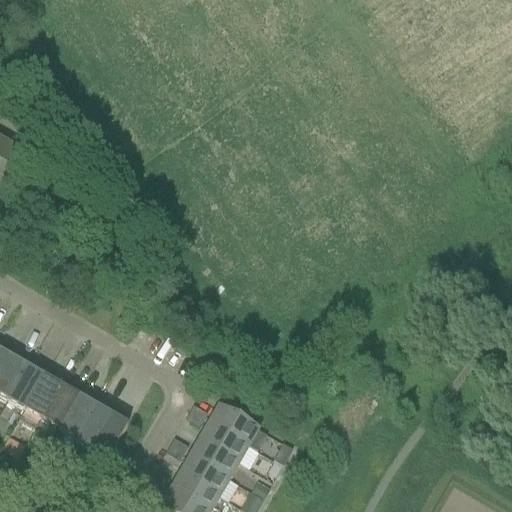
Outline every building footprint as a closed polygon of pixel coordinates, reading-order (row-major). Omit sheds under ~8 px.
[(0,188),(17,159),(0,149),(0,188)] [(0,378),(14,355),(2,348),(0,352),(0,378)] [(0,406),(4,409),(25,375),(19,372),(25,361),(14,355),(0,378),(0,406)] [(21,419),(47,374),(36,367),(30,378),(25,375),(4,409),(21,419)] [(21,419),(16,427),(33,437),(38,429),(58,394),(64,384),(47,374),(21,419)] [(55,438),(81,393),(69,387),(63,397),(58,394),(38,429),(55,438)] [(55,438),(50,447),(66,457),(71,448),(91,413),(86,410),(92,400),(81,393),(55,438)] [(88,458),(114,413),(103,406),(97,416),(91,413),(71,448),(88,458)] [(105,468),(125,433),(120,430),(126,419),(114,413),(88,458),(105,468)] [(205,421),(191,413),(187,420),(201,428),(205,421)] [(218,415),(208,432),(245,453),(255,436),(218,415)] [(201,428),(187,420),(183,428),(197,436),(201,428)] [(245,453),(208,432),(198,449),(235,470),(245,453)] [(0,455),(0,457),(16,466),(24,452),(7,443),(0,455)] [(186,454),(172,446),(168,454),(182,462),(186,454)] [(235,470),(198,449),(189,466),(226,487),(235,470)] [(292,457),(283,452),(273,469),(282,475),(292,457)] [(182,462),(168,454),(163,462),(177,469),(182,462)] [(226,487),(189,466),(179,482),(216,503),(226,487)] [(282,475),(273,469),(266,481),(275,486),(282,475)] [(149,487),(162,495),(167,487),(153,479),(149,487)] [(210,511),(216,503),(179,482),(169,499),(192,511),(210,511)] [(254,485),(248,497),(261,505),(268,493),(267,493),(254,485)] [(256,511),(261,505),(248,497),(238,511),(256,511)] [(192,511),(169,499),(161,511),(192,511)]
